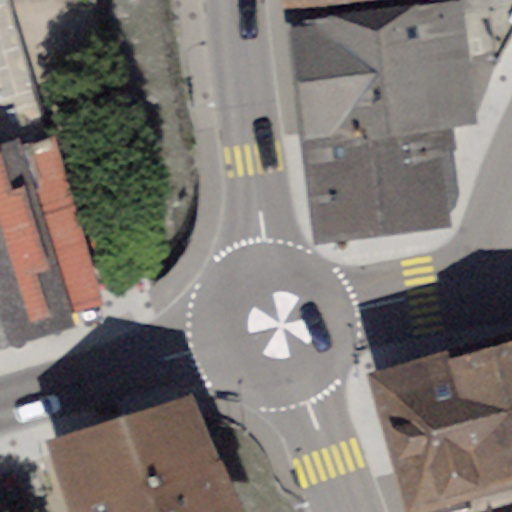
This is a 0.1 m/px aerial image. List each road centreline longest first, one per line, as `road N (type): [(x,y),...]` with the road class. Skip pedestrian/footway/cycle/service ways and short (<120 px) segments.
road 1 (secondary): [(233,0),(281,325)]
road 2 (tertiary): [(0,404),(281,325)]
road 3 (residential): [(281,325),(490,286)]
road 4 (tertiary): [(281,325),(344,511)]
